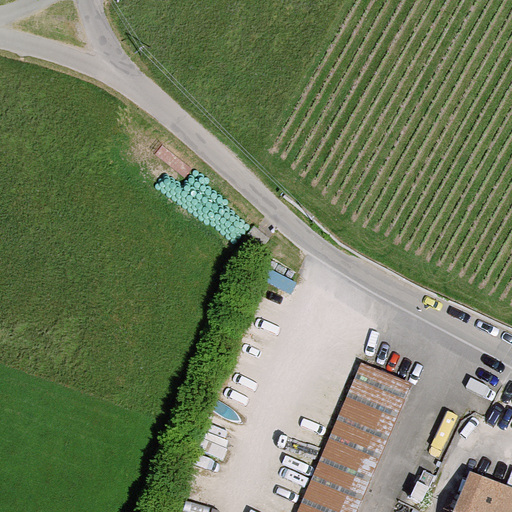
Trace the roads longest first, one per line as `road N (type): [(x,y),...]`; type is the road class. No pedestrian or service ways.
road 1 (unclassified): [(511,353),(333,256),(130,82)]
road 2 (unknown): [(244,511),(317,329),(336,299),(370,277)]
road 3 (unclassified): [(0,38),(130,82)]
